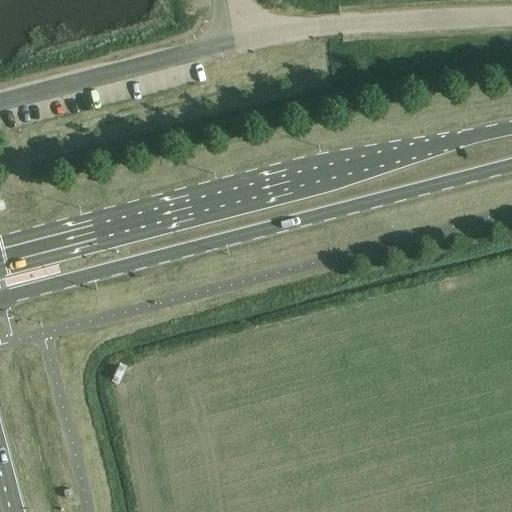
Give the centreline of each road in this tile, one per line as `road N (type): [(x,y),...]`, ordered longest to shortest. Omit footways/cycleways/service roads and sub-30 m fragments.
road 1 (primary): [(0,298),(511,170)]
road 2 (primary): [(511,129),(0,257)]
road 3 (unclassified): [(220,44),(511,15)]
road 4 (unclassified): [(0,103),(220,44)]
